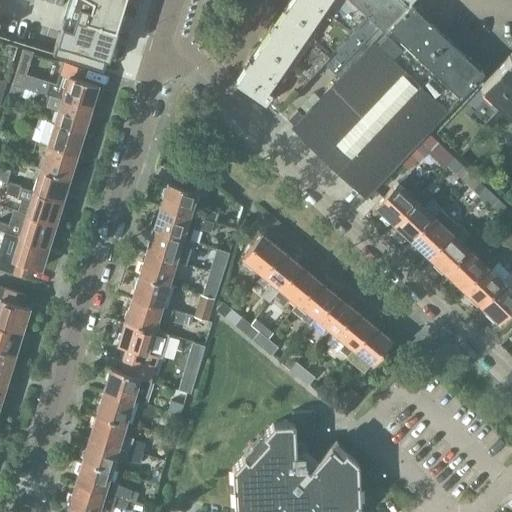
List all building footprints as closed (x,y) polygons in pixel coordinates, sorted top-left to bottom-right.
[(73,0),(67,21),(73,22),(71,27),(62,24),(59,32),(52,52),(102,68),(106,56),(108,57),(111,47),(114,36),(115,34),(120,15),(123,8),(121,7),(121,6),(123,7),(123,6),(121,5),(123,0),(73,0)] [(367,195),(366,195),(483,72),(479,68),(478,69),(413,8),(414,7),(410,3),(407,6),(400,0),(295,0),(264,46),(260,44),(234,81),(269,106),(276,112),(277,112),(277,111),(323,62),(339,78),(319,99),(307,112),(303,116),(294,126),(293,126),(291,127),(365,197),(367,195)] [(511,52),(481,85),(511,114),(511,52)] [(97,85),(85,81),(68,76),(68,77),(65,88),(40,81),(37,92),(61,99),(90,108),(97,85)] [(37,103),(49,108),(52,97),(40,94),(37,103)] [(61,99),(54,122),(83,131),(90,108),(61,99)] [(54,122),(47,145),(76,154),(83,131),(54,122)] [(23,138),(36,142),(39,131),(26,129),(23,138)] [(36,142),(23,138),(20,148),(32,153),(36,142)] [(47,145),(40,168),(69,177),(76,154),(47,145)] [(438,157),(447,165),(454,158),(445,150),(438,157)] [(447,165),(456,174),(463,167),(454,158),(447,165)] [(0,180),(6,182),(9,170),(0,167),(0,180)] [(40,168),(33,191),(61,200),(69,177),(40,168)] [(196,192),(196,193),(200,194),(204,182),(182,175),(179,187),(196,192)] [(423,190),(415,199),(392,223),(401,230),(398,233),(406,241),(409,238),(410,239),(432,215),(441,207),(430,197),(439,188),(432,181),(423,190)] [(404,189),(397,182),(375,206),(392,223),(415,199),(404,189)] [(489,191),(479,182),(472,190),(482,198),(489,191)] [(167,183),(160,207),(189,215),(196,193),(196,192),(179,187),(167,183)] [(21,188),(9,184),(6,194),(18,198),(21,188)] [(33,191),(26,214),(54,223),(55,221),(59,221),(62,219),(63,215),(62,212),(59,209),(61,200),(33,191)] [(489,191),(482,198),(491,207),(498,200),(489,191)] [(160,207),(153,230),(181,238),(189,215),(160,207)] [(200,219),(212,223),(215,213),(203,208),(200,219)] [(410,239),(427,255),(450,232),(456,225),(439,208),(432,215),(410,239)] [(26,214),(19,237),(47,246),(54,223),(26,214)] [(450,232),(427,255),(435,263),(433,265),(441,273),(444,271),(445,272),(467,248),(457,239),(465,230),(458,223),(456,225),(450,232)] [(153,230),(146,253),(174,261),(181,238),(153,230)] [(242,258),(261,273),(281,250),(262,234),(242,258)] [(19,237),(12,260),(11,261),(28,266),(40,269),(47,246),(19,237)] [(221,275),(229,252),(217,248),(209,271),(221,275)] [(467,248),(445,272),(462,288),(484,265),(467,248)] [(261,273),(279,288),(299,265),(281,250),(261,273)] [(146,253),(139,275),(167,284),(174,261),(146,253)] [(3,270),(25,277),(28,266),(11,261),(12,260),(7,258),(3,270)] [(484,265),(462,288),(479,305),(502,281),(509,273),(499,264),(491,271),(484,265)] [(279,288),(298,303),(317,280),(299,265),(279,288)] [(139,275),(132,298),(160,307),(167,284),(139,275)] [(298,303),(316,318),(335,295),(317,280),(298,303)] [(511,290),(502,281),(479,305),(497,322),(511,307),(511,305),(511,290)] [(214,298),(218,287),(206,283),(202,294),(214,298)] [(0,324),(21,331),(28,307),(20,305),(24,294),(0,286),(0,324)] [(316,318),(334,333),(354,310),(335,295),(316,318)] [(213,299),(201,296),(195,317),(206,320),(213,299)] [(172,311),(160,307),(132,298),(125,321),(153,330),(157,319),(168,322),(168,321),(172,311)] [(216,309),(225,317),(232,310),(222,302),(216,309)] [(225,317),(235,325),(241,317),(232,310),(225,317)] [(334,333),(352,348),(372,325),(354,310),(334,333)] [(172,311),(168,321),(169,322),(181,324),(184,314),(172,311)] [(153,330),(125,321),(117,345),(127,348),(146,354),(146,353),(153,330)] [(0,324),(0,349),(14,354),(21,331),(0,324)] [(372,325),(352,348),(345,358),(363,373),(391,340),(372,325)] [(252,339),(262,347),(268,339),(259,332),(252,339)] [(262,347),(271,355),(277,347),(268,339),(262,347)] [(204,346),(193,343),(179,389),(190,392),(204,346)] [(127,348),(120,372),(139,377),(138,378),(149,382),(157,356),(146,353),(146,354),(127,348)] [(0,374),(7,377),(14,354),(0,349),(0,374)] [(289,369),(299,377),(305,369),(295,362),(289,369)] [(151,382),(149,382),(138,378),(139,377),(120,372),(110,368),(103,392),(131,401),(143,404),(144,405),(151,382)] [(299,377),(308,385),(314,377),(305,369),(299,377)] [(350,388),(335,407),(345,414),(360,396),(350,388)] [(103,392),(96,415),(124,424),(131,401),(103,392)] [(171,400),(168,411),(180,414),(183,404),(171,400)] [(140,415),(152,418),(155,408),(144,405),(143,404),(140,415)] [(317,460),(311,454),(307,454),(307,442),(317,441),(315,410),(292,411),(292,422),(273,423),(261,436),(266,440),(248,459),(244,455),(232,468),(234,508),(238,511),(342,511),(344,511),(345,511),(350,511),(360,502),(358,462),(345,451),(341,455),(331,445),(317,460)] [(140,454),(143,444),(131,439),(131,438),(121,435),(124,424),(96,415),(89,438),(117,447),(129,450),(140,454)] [(89,438),(81,461),(110,470),(117,447),(89,438)] [(129,450),(125,461),(138,463),(141,454),(140,454),(129,450)] [(81,461),(74,484),(103,493),(110,470),(81,461)] [(97,511),(103,493),(74,484),(67,507),(82,511),(97,511)] [(111,507),(124,510),(127,500),(114,497),(111,507)]
